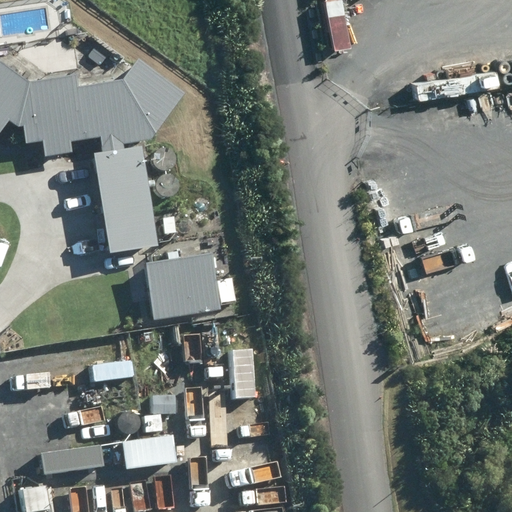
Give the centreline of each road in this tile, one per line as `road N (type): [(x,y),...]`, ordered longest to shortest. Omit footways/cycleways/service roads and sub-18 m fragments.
road 1 (unknown): [(351,511),(292,130)]
road 2 (unknown): [(292,130),(273,0)]
road 3 (unknown): [(292,130),(390,47)]
road 4 (unknown): [(390,47),(511,33)]
